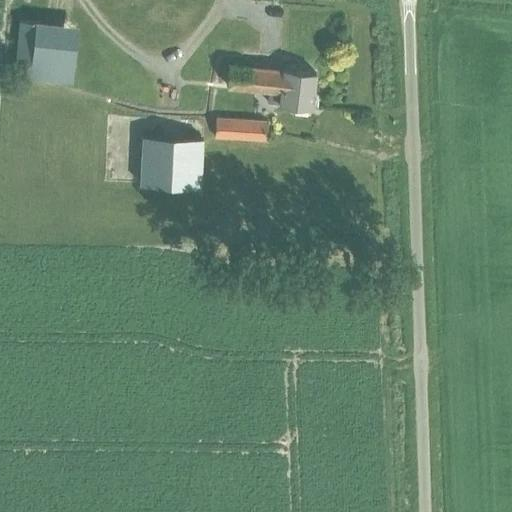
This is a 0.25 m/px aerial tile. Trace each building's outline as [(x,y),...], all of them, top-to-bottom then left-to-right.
[(126,25),(164,28),(165,4),(128,2),(126,25)] [(40,77),(45,21),(19,19),(15,75),(40,77)] [(311,107),(311,106),(315,71),(231,61),(228,83),(249,86),(249,89),(270,91),(269,102),(311,107)] [(266,120),(215,118),(214,135),(265,138),(266,120)] [(203,136),(142,132),(138,180),(200,185),(203,136)]
